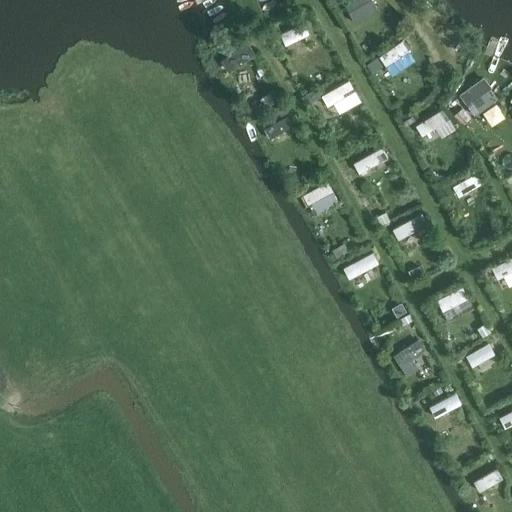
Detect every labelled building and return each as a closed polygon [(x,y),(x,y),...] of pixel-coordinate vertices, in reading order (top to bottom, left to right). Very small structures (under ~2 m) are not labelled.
[(355,23),(378,10),(372,0),(346,0),(343,2),(355,23)] [(377,58),(367,65),(373,73),(383,66),(377,58)] [(485,78),(461,96),(476,116),(500,98),(485,78)] [(317,89),(301,98),(305,105),(310,102),(311,103),(321,97),(321,96),(317,89)] [(272,93),(262,98),(267,107),(278,102),(272,93)] [(286,102),(277,107),(283,116),(291,111),(286,102)] [(463,108),(453,117),(462,126),(471,118),(463,108)] [(443,109),(421,121),(433,142),(454,129),(443,109)] [(289,115),(266,128),(272,138),(295,125),(289,115)] [(381,133),(371,139),(375,146),(385,140),(381,133)] [(384,146),(355,162),(361,173),(390,157),(384,146)] [(453,185),(462,197),(484,181),(475,169),(453,185)] [(314,214),(340,203),(330,181),(305,192),(314,214)] [(448,185),(441,189),(446,197),(453,193),(448,185)] [(386,212),(378,217),(382,225),(391,221),(386,212)] [(423,212),(394,226),(400,238),(429,225),(423,212)] [(351,276),(381,263),(376,252),(346,265),(351,276)] [(420,266),(409,271),(413,280),(424,274),(420,266)] [(450,321),(476,307),(464,285),(438,299),(450,321)] [(402,303),(392,308),(397,317),(407,311),(402,303)] [(486,324),(478,329),(483,337),(492,332),(486,324)] [(420,339),(396,354),(409,375),(422,367),(416,357),(427,350),(420,339)] [(494,340),(467,354),(472,365),(500,351),(494,340)] [(434,404),(439,414),(460,404),(455,394),(434,404)] [(511,412),(501,418),(508,430),(511,427),(511,412)] [(491,451),(485,455),(489,462),(495,459),(491,451)] [(500,468),(476,479),(480,490),(505,479),(500,468)]
